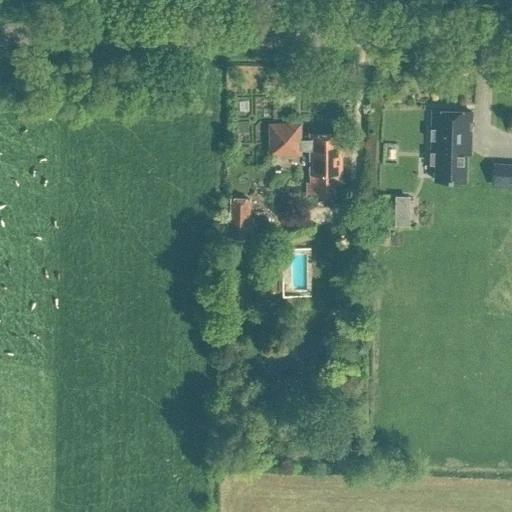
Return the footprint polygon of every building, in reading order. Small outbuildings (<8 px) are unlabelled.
[(433,111),(432,151),(435,151),(435,179),(466,179),(466,152),(470,152),(471,112),(433,111)] [(310,150),(311,182),(307,182),(307,194),(317,194),(318,196),(334,196),(334,185),(341,185),(341,133),(310,133),(310,139),(298,139),(298,125),(271,126),(272,152),(298,152),(298,150),(310,150)] [(511,162),(493,161),(492,181),(511,182),(511,162)] [(249,217),(249,198),(230,197),(230,236),(252,237),(252,217),(249,217)] [(396,197),(395,210),(409,211),(409,197),(396,197)] [(228,321),(241,320),(240,294),(227,295),(228,321)]
